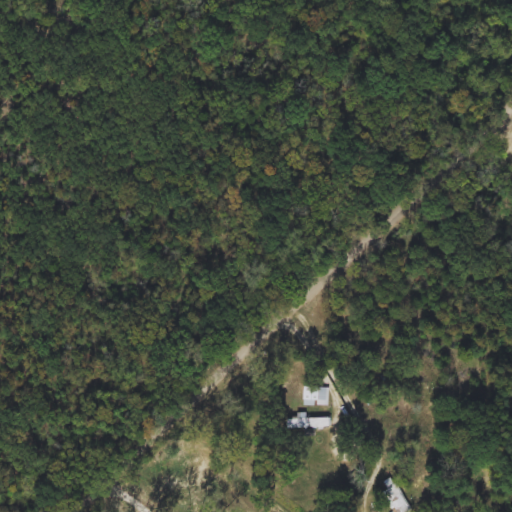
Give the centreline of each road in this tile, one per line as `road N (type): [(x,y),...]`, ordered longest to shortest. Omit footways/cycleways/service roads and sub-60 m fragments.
road 1 (residential): [(71,511),(511,102)]
road 2 (residential): [(279,316),(316,343),(379,466)]
